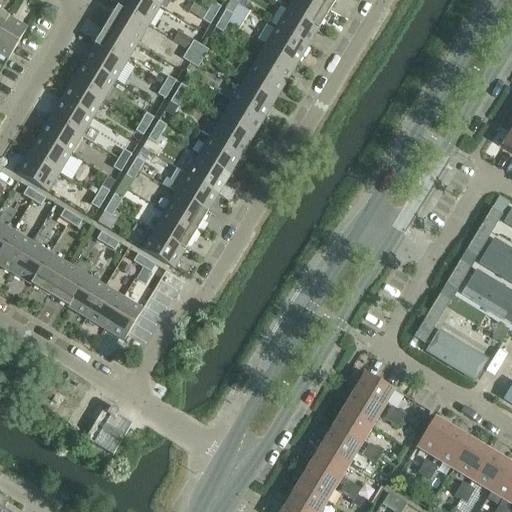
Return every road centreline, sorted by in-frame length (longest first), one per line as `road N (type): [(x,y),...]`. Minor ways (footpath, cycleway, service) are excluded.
road 1 (residential): [(126,394),(182,300),(210,292),(382,0)]
road 2 (tertiary): [(362,225),(243,425),(237,465)]
road 3 (tertiary): [(237,465),(271,440),(389,242)]
road 4 (tertiary): [(497,0),(362,225)]
road 5 (residential): [(511,427),(383,348),(428,267)]
road 6 (tertiary): [(389,242),(511,47)]
road 7 (residential): [(0,144),(78,0)]
road 8 (residential): [(126,394),(0,320)]
road 9 (residential): [(428,267),(487,172),(511,186)]
road 10 (residential): [(237,465),(126,394)]
